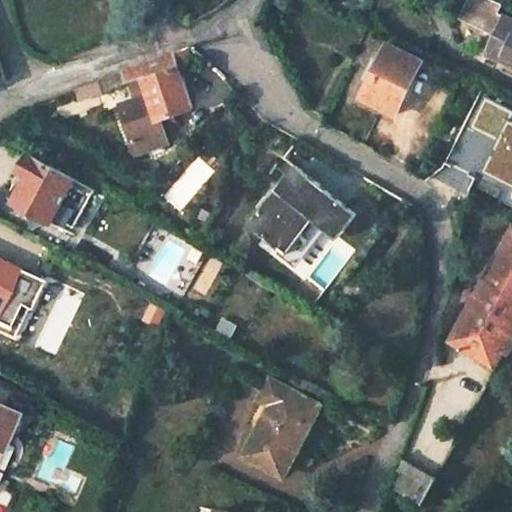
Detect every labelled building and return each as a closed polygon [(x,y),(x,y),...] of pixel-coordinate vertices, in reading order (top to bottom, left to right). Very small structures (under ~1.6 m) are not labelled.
[(511,7),(496,0),(467,0),(460,17),(498,35),(507,16),(511,7)] [(498,35),(489,53),(511,64),(511,18),(507,16),(498,35)] [(387,43),(360,97),(394,114),(421,59),(387,43)] [(188,46),(173,51),(181,74),(196,69),(188,46)] [(173,51),(122,71),(125,81),(143,75),(151,95),(119,107),(128,135),(162,124),(159,119),(193,108),(181,74),(173,51)] [(511,105),(486,95),(472,129),(500,141),(486,175),(511,185),(511,105)] [(162,124),(128,135),(132,147),(166,135),(162,124)] [(29,155),(19,173),(27,177),(15,201),(52,222),(75,180),(29,155)] [(249,224),(290,256),(318,222),(338,238),(356,213),(295,166),(249,224)] [(94,190),(75,180),(52,222),(74,234),(77,228),(74,226),(94,190)] [(511,236),(454,339),(498,366),(511,340),(511,236)] [(30,278),(0,262),(0,324),(7,328),(30,278)] [(463,361),(449,398),(478,409),(492,371),(463,361)] [(242,455),(279,474),(293,449),(297,451),(322,405),(282,383),(272,377),(260,396),(272,402),(242,455)] [(0,408),(0,477),(13,447),(0,441),(0,420),(5,410),(0,408)] [(401,457),(390,484),(422,503),(437,476),(401,457)]
